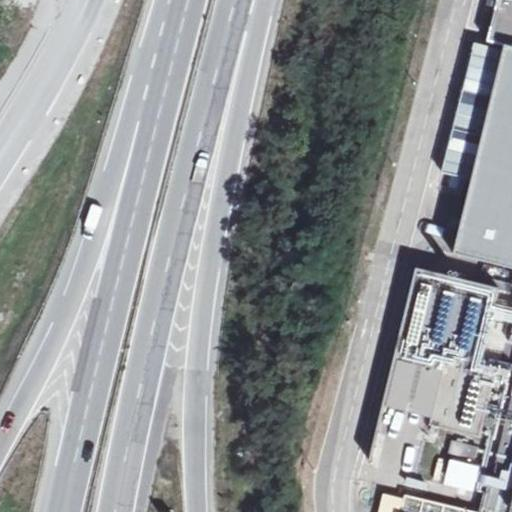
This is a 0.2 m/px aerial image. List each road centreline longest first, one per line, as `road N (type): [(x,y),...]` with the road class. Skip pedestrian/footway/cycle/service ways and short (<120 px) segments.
road 1 (motorway): [(117,511),(202,125),(235,35)]
road 2 (motorway): [(197,511),(196,370),(234,129),(235,35)]
road 3 (motorway): [(153,130),(63,511)]
road 4 (motorway): [(153,130),(115,176),(97,244),(0,447)]
road 5 (unclassified): [(87,0),(0,155)]
road 6 (motorway): [(188,0),(153,130)]
